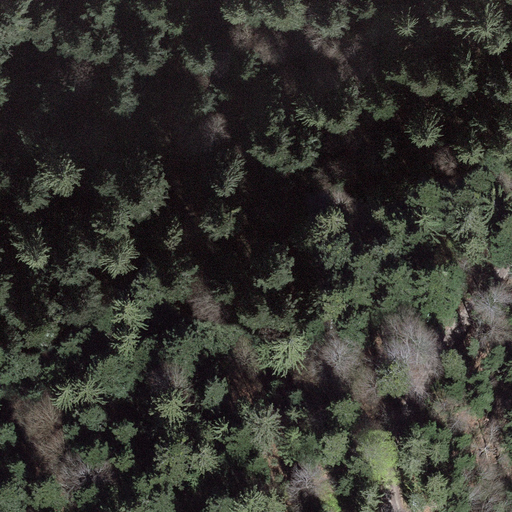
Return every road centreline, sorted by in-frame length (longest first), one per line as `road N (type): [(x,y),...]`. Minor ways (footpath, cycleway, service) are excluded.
road 1 (track): [(243,0),(171,47),(0,258)]
road 2 (track): [(511,263),(409,402),(391,462),(401,511)]
